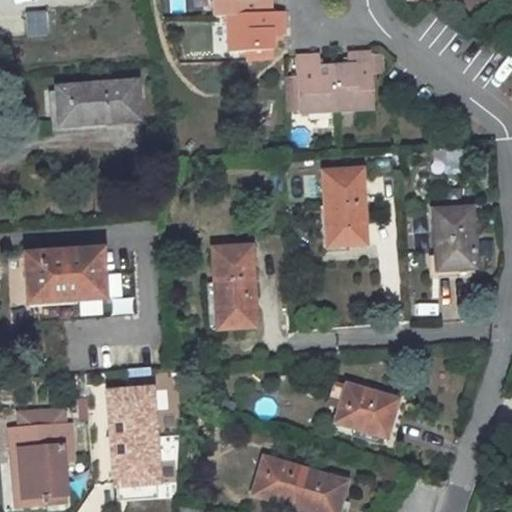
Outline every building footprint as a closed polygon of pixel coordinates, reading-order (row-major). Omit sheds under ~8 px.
[(228,0),(230,15),(240,14),(242,50),(286,49),(285,34),(297,34),(297,11),(284,12),(283,0),(228,0)] [(23,11),(24,34),(46,33),(45,10),(23,11)] [(362,65),(348,67),(334,68),(333,57),(310,59),(313,113),(388,109),(385,55),(362,56),(362,65)] [(136,82),(58,88),(60,125),(138,120),(136,82)] [(327,246),(364,244),(361,170),(323,172),(327,246)] [(471,208),(434,210),(437,271),(474,268),(471,208)] [(218,328),(255,327),(251,247),(213,249),(218,328)] [(105,298),(102,251),(26,256),(30,300),(75,297),(75,301),(105,298)] [(142,313),(157,313),(155,292),(140,293),(142,313)] [(105,499),(156,496),(149,384),(99,388),(105,499)] [(346,386),(336,423),(386,437),(396,401),(346,386)] [(12,451),(19,451),(23,506),(46,504),(45,497),(65,496),(62,460),(72,459),(70,425),(10,430),(12,451)] [(23,506),(19,451),(12,451),(16,506),(23,506)] [(254,493),(253,496),(310,511),(337,511),(345,482),(263,458),(262,464),(254,493)] [(240,488),(254,493),(262,464),(248,460),(240,488)] [(65,496),(45,497),(46,504),(65,502),(65,496)]
